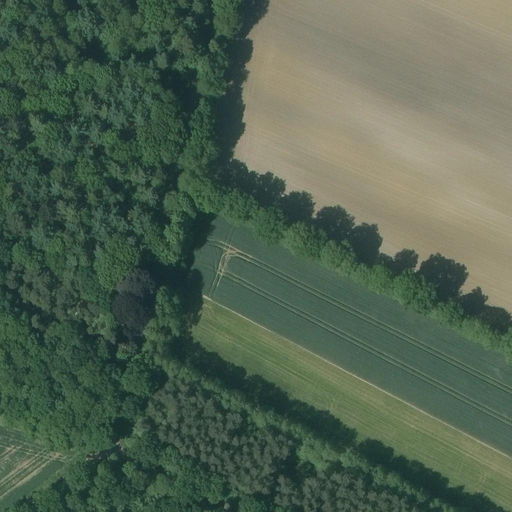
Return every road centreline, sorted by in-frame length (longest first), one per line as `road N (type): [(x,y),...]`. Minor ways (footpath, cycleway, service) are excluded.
road 1 (unclassified): [(231,0),(193,168),(110,444)]
road 2 (unclassified): [(110,444),(231,511)]
